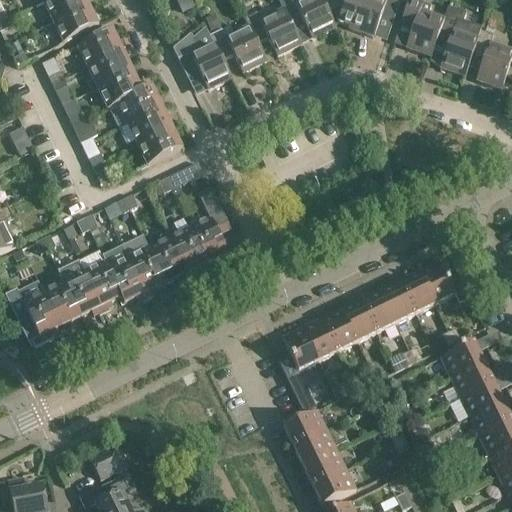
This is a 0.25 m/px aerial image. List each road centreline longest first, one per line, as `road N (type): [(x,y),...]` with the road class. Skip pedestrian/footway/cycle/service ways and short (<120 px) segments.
road 1 (residential): [(511,137),(363,82),(343,82),(209,150)]
road 2 (residential): [(209,150),(92,206),(22,72)]
road 3 (residential): [(0,433),(221,325)]
road 4 (residential): [(279,296),(465,206)]
road 5 (residential): [(209,150),(126,0)]
road 6 (residential): [(279,296),(209,150)]
